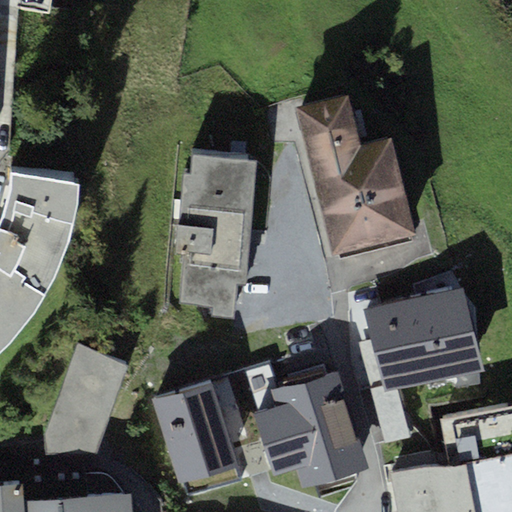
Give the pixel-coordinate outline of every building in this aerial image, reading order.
[(347,94),(295,106),(332,254),(414,234),(390,138),(360,146),(347,94)] [(191,173),(184,172),(176,255),(185,255),(181,302),(211,305),(210,314),(231,316),(235,282),(245,283),(256,160),(192,154),(191,173)] [(78,211),(78,183),(11,174),(11,194),(2,218),(0,224),(0,353),(14,337),(38,303),(52,282),(68,243),(78,211)] [(463,288),(366,311),(373,340),(386,395),(398,392),(483,371),(463,288)] [(410,440),(398,392),(386,395),(373,340),(360,343),(385,446),(410,440)] [(128,364),(76,344),(44,437),(45,455),(85,452),(94,452),(128,364)] [(209,384),(153,400),(182,496),(238,479),(272,469),(255,413),(277,406),(272,390),(277,389),(269,366),(209,384)] [(368,466),(337,373),(277,389),(272,390),(277,406),(255,413),(272,469),(275,476),(297,468),(304,487),(368,466)] [(397,511),(511,511),(511,408),(442,420),(450,463),(391,473),(397,511)] [(44,437),(0,439),(0,485),(23,484),(24,501),(88,496),(85,452),(45,455),(44,437)] [(0,511),(133,511),(132,493),(88,496),(24,501),(23,484),(0,485),(0,511)]
